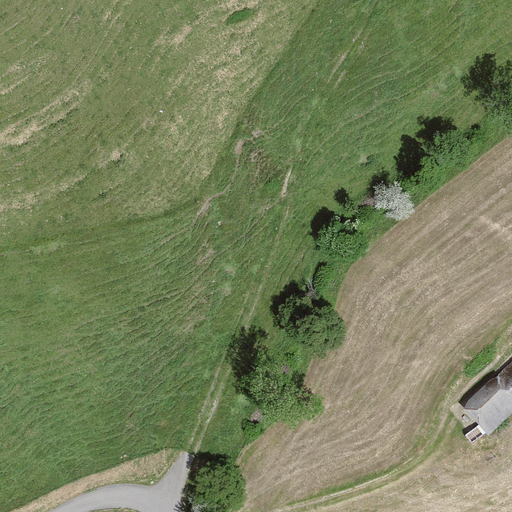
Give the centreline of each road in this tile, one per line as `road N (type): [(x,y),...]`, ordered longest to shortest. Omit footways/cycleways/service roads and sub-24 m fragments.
road 1 (track): [(380,0),(346,59),(290,231),(214,417),(163,511)]
road 2 (track): [(440,431),(406,470),(278,511)]
